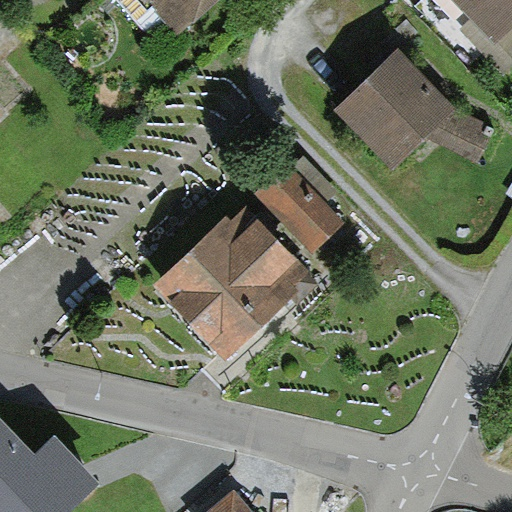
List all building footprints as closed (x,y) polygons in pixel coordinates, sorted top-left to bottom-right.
[(141,0),(180,43),(227,0),(141,0)] [(511,0),(449,0),(500,50),(511,37),(511,0)] [(336,120),(393,176),(426,142),(480,167),(497,131),(456,113),(398,56),(336,120)] [(287,168),(255,200),(315,260),(347,228),(287,168)] [(151,293),(225,371),(302,298),(297,292),(310,280),(247,213),(232,227),(227,221),(151,293)] [(0,511),(53,511),(106,463),(56,410),(36,429),(0,390),(0,511)] [(256,511),(234,487),(204,511),(256,511)]
